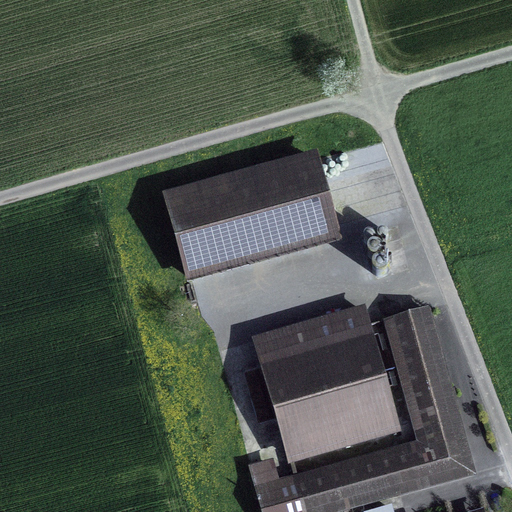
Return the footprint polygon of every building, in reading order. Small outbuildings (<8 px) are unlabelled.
[(315,160),(163,200),(185,279),(336,239),(315,160)] [(379,232),(377,234),(376,235),(375,237),(376,240),(377,241),(378,243),(380,243),(383,243),(385,242),(386,240),(386,236),(385,234),(384,233),(381,232),(379,232)] [(373,240),(372,238),(370,237),(368,236),(366,237),(364,238),(363,239),(362,241),(362,243),(363,245),(365,247),(367,247),(369,247),(371,246),(372,245),(373,242),(373,240)] [(374,247),(372,247),(369,248),(367,250),(366,253),(366,256),(367,259),(369,261),(372,262),(375,262),(377,261),(379,259),(380,256),(380,253),(379,250),(377,248),(374,247)] [(382,278),(383,278),(385,276),(387,273),(388,270),(387,267),(385,264),(382,262),(379,261),(376,262),(373,264),(371,267),(370,270),(371,273),(373,276),(376,278),(379,279),(382,278)] [(362,313),(252,344),(287,467),(397,436),(362,313)] [(262,511),(335,511),(469,475),(424,315),(389,325),(424,449),(277,491),(270,467),(252,472),(262,511)]
